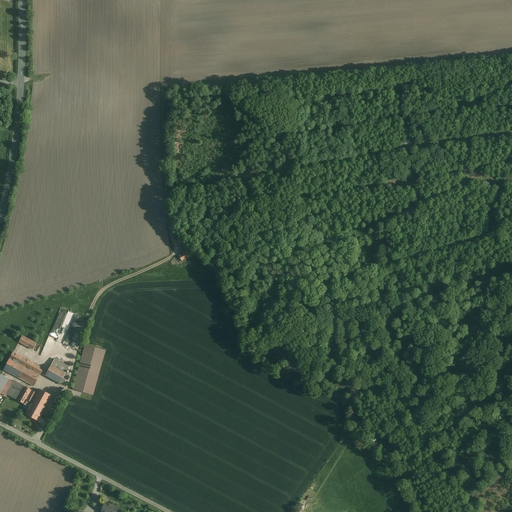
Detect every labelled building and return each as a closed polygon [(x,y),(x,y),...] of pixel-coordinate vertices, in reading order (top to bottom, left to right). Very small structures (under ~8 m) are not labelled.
[(190,248),(179,254),(182,261),(193,255),(193,254),(195,253),(192,248),(190,249),(190,248)] [(68,347),(80,315),(68,311),(66,317),(65,317),(57,343),(68,347)] [(39,342),(24,334),(21,341),(35,349),(39,342)] [(85,344),(74,389),(96,394),(107,349),(85,344)] [(46,367),(15,350),(5,369),(36,385),(46,367)] [(72,365),(57,357),(48,375),(62,382),(72,365)] [(6,394),(13,382),(0,374),(0,393),(6,396),(7,395),(6,394)] [(37,393),(14,381),(13,382),(6,394),(7,395),(29,407),(25,414),(38,421),(42,413),(47,416),(56,399),(39,389),(37,393)] [(114,511),(116,507),(104,502),(100,511),(114,511)]
